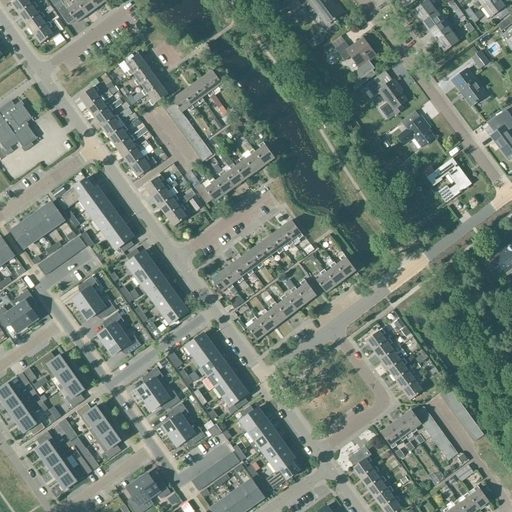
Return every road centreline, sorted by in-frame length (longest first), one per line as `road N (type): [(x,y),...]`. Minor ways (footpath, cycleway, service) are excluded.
road 1 (residential): [(508,195),(359,0)]
road 2 (residential): [(331,327),(508,195)]
road 3 (residential): [(318,453),(386,402),(331,327)]
road 4 (residential): [(95,148),(176,258)]
road 5 (residential): [(107,387),(212,309)]
